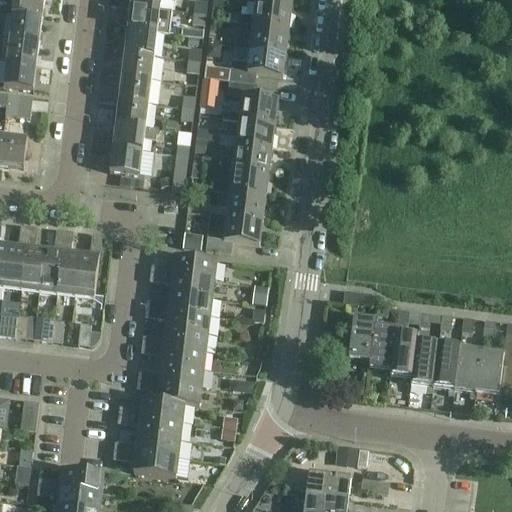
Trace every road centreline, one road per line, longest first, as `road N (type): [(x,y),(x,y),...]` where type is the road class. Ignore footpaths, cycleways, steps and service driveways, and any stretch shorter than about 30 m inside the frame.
road 1 (residential): [(277,416),(304,289),(338,0)]
road 2 (residential): [(65,215),(92,0)]
road 3 (residential): [(84,368),(111,371),(132,223)]
road 4 (residential): [(277,416),(445,440)]
